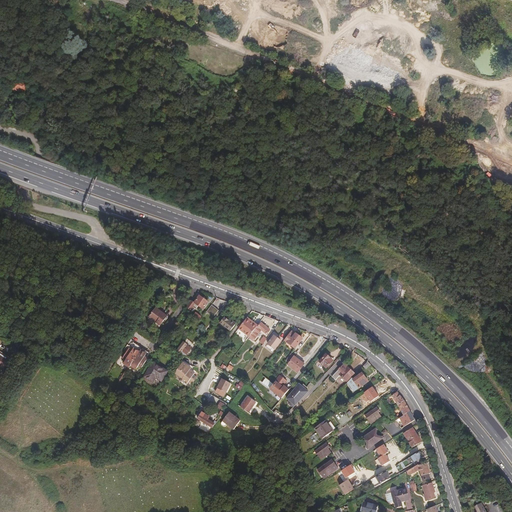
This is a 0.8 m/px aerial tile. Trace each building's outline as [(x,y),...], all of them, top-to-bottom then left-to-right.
[(78,0),(101,9),(103,2),(98,0),(78,0)] [(90,7),(77,1),(73,8),(87,14),(90,7)] [(82,21),(70,16),(68,22),(80,27),(82,21)] [(79,30),(67,25),(65,30),(77,35),(79,30)] [(461,28),(454,44),(462,47),(469,31),(461,28)] [(334,45),(326,68),(389,91),(397,69),(334,45)] [(245,64),(247,58),(236,54),(234,60),(245,64)] [(197,61),(196,65),(230,66),(231,59),(188,57),(188,60),(197,61)] [(25,83),(14,79),(10,89),(21,93),(25,83)] [(189,300),(184,306),(189,310),(192,306),(195,307),(196,306),(201,309),(206,302),(202,299),(198,296),(193,302),(189,300)] [(214,308),(210,305),(204,312),(208,315),(209,313),(212,316),(217,311),(214,308)] [(148,317),(158,324),(164,316),(159,312),(154,308),(148,317)] [(199,318),(194,314),(192,317),(190,319),(195,323),(199,318)] [(226,319),(223,317),(218,323),(228,330),(234,323),(230,320),(229,322),(226,319)] [(251,321),(246,318),(245,319),(255,327),(256,326),(251,321)] [(255,327),(245,319),(238,329),(248,337),(249,336),(255,327)] [(255,327),(249,336),(251,337),(257,329),(264,334),(267,330),(258,323),(256,326),(255,327)] [(290,331),(283,341),(294,349),(301,338),(297,335),(294,333),(294,334),(290,331)] [(272,336),(266,344),(273,349),(279,341),(276,338),(272,336)] [(499,346),(497,345),(497,341),(496,339),(494,338),(490,338),(488,340),(487,342),(487,345),(490,348),(493,348),(495,350),(499,346)] [(126,351),(130,344),(131,344),(128,341),(123,349),(126,351)] [(182,341),(173,352),(181,355),(184,352),(186,354),(190,348),(182,341)] [(138,349),(130,344),(126,351),(120,359),(123,361),(122,363),(127,367),(128,365),(134,369),(136,366),(139,368),(146,358),(144,357),(146,355),(138,349)] [(8,359),(0,352),(0,368),(1,369),(8,359)] [(324,354),(318,361),(325,368),(332,361),(327,357),(324,354)] [(283,363),(287,366),(292,359),(288,357),(283,363)] [(287,366),(285,368),(296,376),(302,367),(297,363),(292,359),(287,366)] [(157,365),(150,361),(141,376),(150,382),(153,377),(158,380),(165,370),(157,365)] [(190,367),(182,361),(174,372),(182,378),(181,379),(185,383),(193,372),(191,370),(189,369),(190,367)] [(343,366),(332,378),(335,381),(340,376),(346,382),(354,374),(348,369),(347,368),(346,369),(343,366)] [(366,384),(360,375),(352,381),(351,380),(346,384),(351,391),(356,387),(357,390),(366,384)] [(273,385),(270,390),(282,399),(289,390),(285,387),(283,386),(287,382),(279,376),(275,382),(273,385)] [(221,380),(218,378),(216,381),(218,382),(217,384),(215,388),(224,393),(229,383),(221,380)] [(262,384),(270,390),(273,385),(265,379),(262,384)] [(239,381),(235,388),(241,391),(245,383),(239,381)] [(295,405),(295,406),(308,391),(304,387),(299,384),(287,399),(290,401),(289,402),(289,404),(292,406),(294,406),(295,405)] [(396,393),(390,396),(402,415),(408,411),(404,403),(396,393)] [(256,404),(248,398),(240,408),(248,414),(256,404)] [(375,408),(364,416),(369,424),(373,421),(373,420),(377,417),(377,418),(379,417),(377,413),(378,412),(375,408)] [(402,415),(398,418),(402,427),(413,421),(411,416),(408,411),(402,415)] [(200,413),(196,419),(211,428),(213,424),(205,420),(207,417),(202,415),(200,413)] [(227,414),(219,424),(219,426),(222,428),(224,428),(225,426),(232,431),(238,422),(227,414)] [(323,421),(313,428),(320,439),(331,431),(326,424),(323,421)] [(329,422),(326,424),(331,431),(334,429),(329,422)] [(413,428),(403,434),(412,448),(421,443),(417,435),(413,428)] [(375,429),(359,440),(360,442),(364,442),(365,443),(364,447),(366,449),(383,437),(382,437),(376,436),(375,434),(376,430),(375,429)] [(328,447),(325,443),(313,452),(319,460),(323,457),(322,456),(326,453),(327,454),(329,453),(326,449),(328,447)] [(419,460),(416,454),(400,463),(403,469),(409,465),(408,464),(411,462),(412,464),(419,460)] [(334,464),(330,460),(316,470),(322,478),(336,468),(334,464)] [(405,472),(406,477),(418,470),(420,477),(421,481),(428,479),(427,475),(428,474),(427,469),(425,464),(417,466),(405,472)] [(385,471),(374,477),(378,485),(389,479),(387,475),(385,471)] [(355,489),(349,479),(339,485),(345,495),(355,489)] [(430,484),(422,486),(425,495),(423,495),(424,500),(432,498),(431,493),(433,493),(431,488),(430,484)] [(391,493),(393,502),(394,508),(401,506),(400,501),(408,499),(405,489),(391,493)] [(391,493),(384,495),(386,503),(388,503),(393,502),(391,493)] [(375,511),(377,507),(361,502),(358,511),(375,511)] [(482,511),(479,503),(471,507),(473,511),(482,511)]
